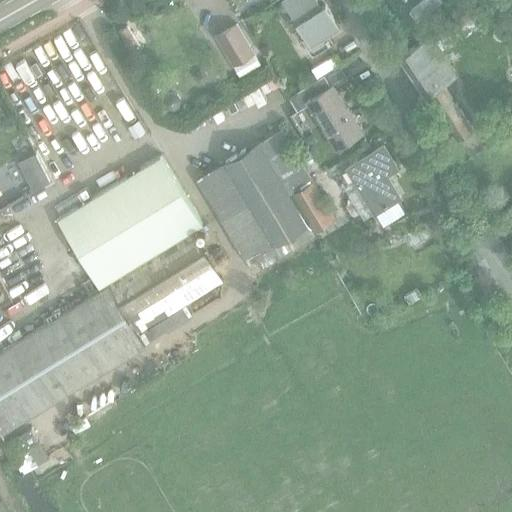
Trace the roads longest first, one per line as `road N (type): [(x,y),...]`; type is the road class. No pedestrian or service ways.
road 1 (unclassified): [(511,291),(345,0)]
road 2 (unknown): [(161,130),(47,202),(60,273),(10,325)]
